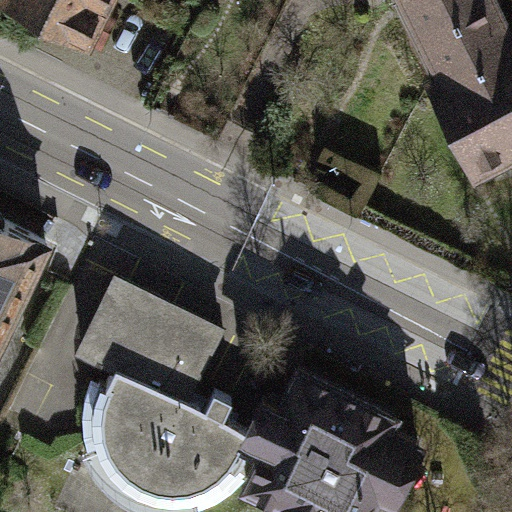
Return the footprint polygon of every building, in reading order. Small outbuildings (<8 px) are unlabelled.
[(101,0),(12,0),(100,43),(117,8),(101,0)] [(404,0),(441,74),(511,39),(511,31),(496,0),(404,0)] [(431,79),(474,166),(511,147),(511,39),(441,74),(431,79)] [(0,332),(48,236),(0,212),(0,332)] [(225,324),(114,268),(77,340),(117,360),(108,378),(90,374),(83,410),(86,442),(92,465),(102,480),(114,491),(127,499),(139,505),(153,507),(163,508),(180,510),(203,507),(221,496),(231,487),(240,468),(249,447),(256,451),(243,478),(311,511),(393,511),(402,494),(394,490),(421,435),(395,422),(400,407),(396,405),(294,353),(274,392),(255,382),(236,420),(226,413),(235,396),(216,386),(207,404),(188,396),(225,324)]
